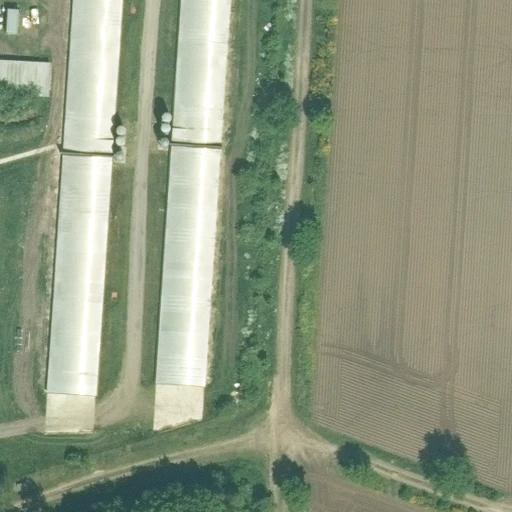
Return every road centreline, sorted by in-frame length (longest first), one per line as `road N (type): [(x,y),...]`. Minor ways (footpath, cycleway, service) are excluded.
road 1 (track): [(304,0),(276,434)]
road 2 (track): [(276,434),(32,511)]
road 3 (track): [(492,511),(276,434)]
